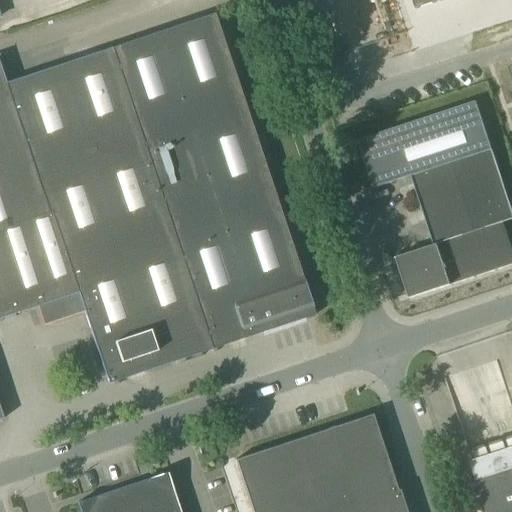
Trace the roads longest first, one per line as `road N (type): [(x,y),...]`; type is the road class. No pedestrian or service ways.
road 1 (residential): [(0,476),(379,347)]
road 2 (residential): [(379,347),(267,0)]
road 3 (residential): [(435,511),(379,347)]
road 4 (residential): [(379,347),(511,305)]
